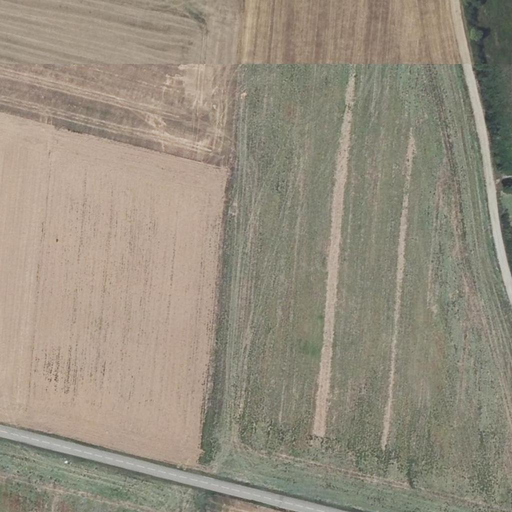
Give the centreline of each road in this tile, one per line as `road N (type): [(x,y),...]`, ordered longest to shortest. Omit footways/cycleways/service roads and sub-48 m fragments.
road 1 (unclassified): [(0,430),(334,511)]
road 2 (track): [(459,0),(511,292)]
